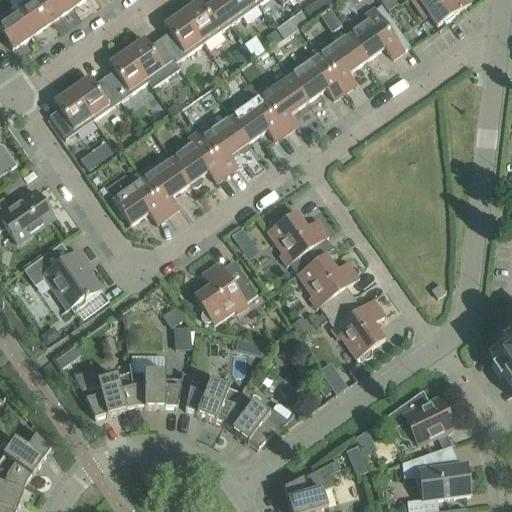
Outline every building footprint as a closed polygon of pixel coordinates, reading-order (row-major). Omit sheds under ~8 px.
[(33,38),(53,24),(36,0),(14,0),(9,4),(15,13),(33,38)] [(36,0),(53,24),(73,10),(66,0),(36,0)] [(66,0),(73,10),(86,0),(66,0)] [(259,8),(253,0),(219,0),(215,4),(231,27),(259,8)] [(410,0),(425,21),(430,18),(437,29),(444,24),(447,25),(452,21),(453,18),(471,5),(470,4),(470,2),(468,0),(410,0)] [(231,27),(215,4),(205,11),(199,3),(182,15),(203,46),(231,27)] [(369,24),(349,38),(367,63),(385,51),(393,62),(405,54),(374,10),(364,17),(369,24)] [(0,34),(12,52),(33,38),(15,13),(0,22),(0,34)] [(203,46),(182,15),(164,27),(169,35),(160,42),(176,66),(203,46)] [(349,76),(367,63),(349,38),(329,52),(324,45),(315,52),(345,96),(357,88),(349,76)] [(180,72),(176,66),(160,42),(150,49),(144,41),(126,53),(146,82),(148,85),(152,91),(180,72)] [(345,96),(315,52),(305,59),(310,65),(290,79),(308,105),(326,92),(334,103),(345,96)] [(146,82),(126,53),(109,66),(114,74),(105,81),(121,104),(148,85),(146,82)] [(290,117),(308,105),(290,79),(270,93),(265,87),(256,93),(286,137),(298,129),(290,117)] [(121,104),(105,81),(95,88),(89,80),(71,92),(93,124),(121,104)] [(93,124),(71,92),(54,104),(59,112),(49,119),(66,143),(93,124)] [(286,137),(256,93),(246,100),(251,106),(231,120),(249,146),(267,133),(275,145),(286,137)] [(248,146),(249,146),(231,120),(211,134),(206,128),(197,135),(227,178),(239,170),(231,158),(238,154),(240,156),(243,156),(246,155),(249,153),(249,149),(248,146)] [(201,179),(208,174),(216,186),(227,178),(197,135),(188,141),(192,147),(172,162),(190,187),(193,189),(196,189),(199,188),(201,186),(202,182),(201,179)] [(0,179),(17,168),(4,150),(3,148),(2,148),(1,147),(0,146),(0,179)] [(172,200),(190,187),(172,162),(152,176),(147,169),(138,176),(168,219),(180,211),(172,200)] [(168,219),(138,176),(129,182),(133,189),(112,203),(130,229),(149,216),(157,227),(168,219)] [(3,200),(0,202),(0,234),(6,230),(17,247),(54,221),(36,195),(11,212),(3,200)] [(286,262),(297,277),(326,257),(332,253),(324,243),(330,239),(318,222),(306,231),(296,214),(281,225),(279,222),(275,222),(272,223),(270,225),(270,229),(271,232),(267,235),(280,253),(277,255),(284,264),(286,262)] [(70,258),(62,246),(26,271),(36,284),(46,277),(69,311),(84,301),(85,303),(100,292),(82,267),(85,265),(77,254),(70,258)] [(326,258),(326,257),(297,277),(305,290),(303,291),(317,312),(320,310),(327,320),(354,301),(347,290),(359,282),(348,265),(336,273),(326,258)] [(205,325),(211,324),(214,328),(236,313),(238,316),(248,308),(246,305),(257,298),(234,264),(223,271),(219,265),(202,277),(210,289),(194,300),(204,314),(202,316),(201,320),(202,323),(205,325)] [(432,293),(434,295),(438,301),(446,295),(440,287),(432,293)] [(361,311),(354,301),(327,320),(334,330),(331,332),(339,343),(341,341),(356,362),(360,360),(363,362),(366,363),(369,362),(371,359),(372,356),(371,352),(385,342),(374,327),(385,319),(374,302),(361,311)] [(511,335),(509,337),(511,340),(488,356),(495,366),(491,369),(499,381),(503,378),(511,390),(511,335)] [(65,358),(56,364),(62,374),(72,367),(65,358)] [(131,370),(130,371),(135,410),(144,410),(144,411),(175,411),(177,412),(184,375),(183,375),(181,382),(165,382),(165,375),(144,375),(131,375),(131,370)] [(135,410),(130,371),(129,371),(130,376),(117,379),(98,384),(95,372),(75,378),(74,377),(73,377),(95,422),(97,422),(127,413),(127,412),(135,410)] [(224,427),(244,392),(243,392),(241,396),(209,383),(207,390),(192,384),(193,377),(192,377),(185,413),(187,414),(216,425),(216,424),(224,427)] [(257,453),(290,423),(294,418),(281,407),(276,407),(272,413),(269,416),(242,397),(245,393),(244,392),(224,427),(232,433),(231,433),(256,452),(257,453)] [(423,406),(418,397),(387,418),(394,431),(401,428),(405,436),(409,437),(412,436),(418,448),(454,431),(440,401),(427,408),(423,406)] [(50,455),(51,453),(25,427),(25,428),(30,433),(20,446),(15,442),(2,459),(3,459),(0,463),(0,473),(26,487),(31,479),(32,480),(50,455)] [(452,449),(402,466),(404,481),(405,481),(405,480),(419,478),(423,502),(407,505),(407,511),(438,511),(437,503),(471,498),(466,467),(458,468),(452,449)] [(338,463),(283,491),(284,493),(289,511),(327,511),(328,511),(322,493),(335,489),(331,476),(340,473),(337,464),(338,464),(338,463)] [(23,495),(26,487),(0,473),(0,511),(17,511),(24,495),(23,495)]
